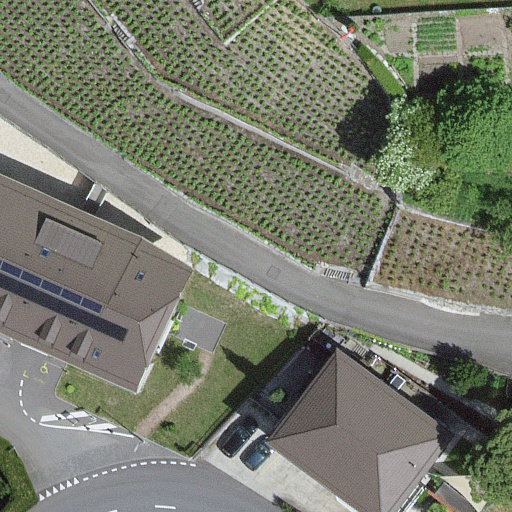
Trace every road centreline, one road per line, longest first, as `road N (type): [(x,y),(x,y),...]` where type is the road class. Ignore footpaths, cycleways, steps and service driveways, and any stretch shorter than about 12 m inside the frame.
road 1 (residential): [(511,341),(438,330),(319,293),(136,188),(0,93)]
road 2 (residential): [(133,510),(101,472),(0,408)]
